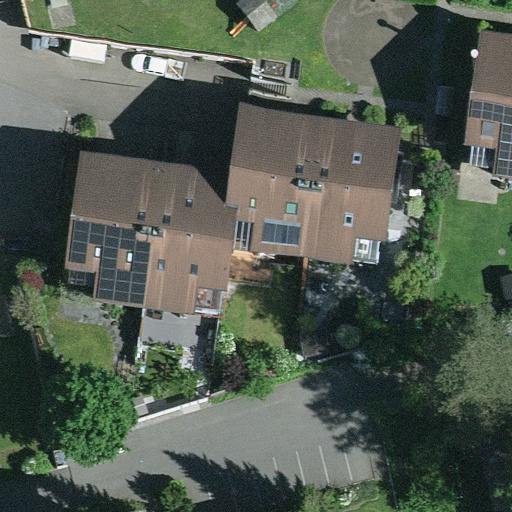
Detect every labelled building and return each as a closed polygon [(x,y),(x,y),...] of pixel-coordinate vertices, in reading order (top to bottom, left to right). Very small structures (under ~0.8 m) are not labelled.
[(511,52),(483,48),(467,164),(498,168),(495,193),(511,195),(511,52)] [(454,92),(437,89),(433,116),(451,118),(454,92)] [(321,136),(241,124),(230,197),(224,233),(239,235),(238,242),(257,245),(254,265),(302,272),(321,136)] [(402,147),(321,136),(302,272),(353,280),(356,259),(386,263),(402,147)] [(165,188),(81,177),(67,290),(100,295),(97,317),(146,324),(165,188)] [(230,197),(165,188),(146,324),(197,331),(200,309),(228,313),(238,242),(239,235),(224,233),(230,197)] [(511,281),(501,283),(506,310),(511,308),(511,281)] [(326,337),(303,341),(306,363),(330,359),(326,337)] [(511,511),(511,449),(480,456),(491,511),(511,511)]
